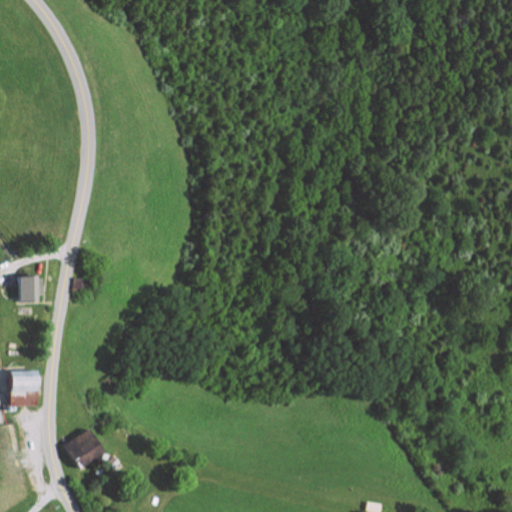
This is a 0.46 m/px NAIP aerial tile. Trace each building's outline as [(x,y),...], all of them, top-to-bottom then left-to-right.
[(19,301),(38,301),(38,295),(42,295),(42,279),(38,280),(38,275),(19,275),(19,301)] [(9,370),(8,406),(38,406),(38,370),(9,370)] [(77,467),(103,451),(89,427),(63,443),(77,467)] [(112,455),(105,462),(111,468),(118,461),(112,455)] [(380,511),(381,503),(367,501),(366,510),(380,511)]
